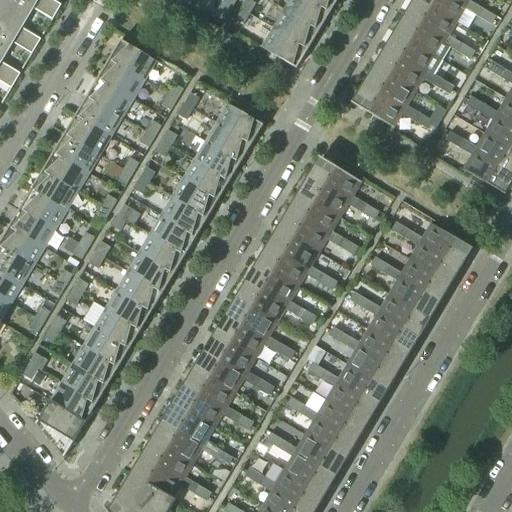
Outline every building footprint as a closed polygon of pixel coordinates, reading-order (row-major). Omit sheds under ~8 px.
[(0,0),(0,16),(6,20),(17,0),(0,0)] [(52,21),(61,6),(51,0),(17,0),(6,20),(21,29),(33,9),(51,20),(52,21)] [(227,17),(233,6),(224,0),(217,11),(227,17)] [(249,15),(255,4),(248,0),(245,0),(240,10),(249,15)] [(330,13),(307,0),(291,0),(285,12),(319,32),(326,20),(325,19),(327,16),(328,16),(330,13)] [(307,0),(330,13),(337,2),(336,1),(336,0),(307,0)] [(455,22),(418,0),(416,4),(419,6),(416,10),(414,9),(410,15),(408,18),(444,40),(447,36),(455,22)] [(465,4),(457,0),(418,0),(455,22),(463,9),(477,17),(481,9),(467,1),(465,4)] [(495,18),(481,9),(477,17),(491,26),(493,22),(495,18)] [(242,26),(249,15),(240,10),(233,20),(242,26)] [(319,32),(285,12),(274,30),(308,50),(315,39),(313,38),(316,34),(317,35),(319,32)] [(399,32),(397,35),(441,61),(449,48),(456,52),(461,44),(447,36),(444,40),(408,18),(407,18),(406,22),(402,28),(404,29),(402,34),(399,32)] [(31,55),(40,40),(41,40),(39,39),(21,29),(6,20),(0,29),(0,62),(1,63),(13,43),(31,54),(30,55),(31,55)] [(308,50),(274,30),(262,50),(267,53),(265,57),(274,62),(276,58),(296,70),(303,57),(302,57),(305,53),(306,54),(308,50)] [(389,50),(387,53),(424,75),(426,71),(432,75),(441,61),(397,35),(396,39),(398,40),(395,45),(393,44),(389,50)] [(154,61),(149,58),(152,54),(142,48),(140,53),(120,41),(118,45),(119,46),(117,49),(115,49),(109,60),(143,81),(154,61)] [(474,53),(461,44),(456,52),(470,60),(472,57),(474,53)] [(424,75),(387,53),(385,57),(381,64),(384,65),(382,70),(379,68),(377,71),(413,92),(421,79),(435,87),(440,79),(432,75),(426,71),(424,75)] [(143,81),(109,60),(107,64),(108,64),(105,68),(104,67),(97,79),(132,100),(143,81)] [(11,90),(20,74),(19,73),(19,74),(1,63),(0,62),(0,82),(10,88),(10,89),(11,90)] [(489,66),(486,70),(500,79),(505,71),(491,63),(489,66)] [(413,92),(377,71),(375,75),(377,76),(375,80),(373,79),(369,86),(369,85),(366,88),(402,110),(405,106),(413,92)] [(511,75),(505,71),(500,79),(511,85),(511,90),(506,101),(511,103),(511,75)] [(132,100),(97,79),(95,82),(96,83),(94,87),(93,86),(86,98),(121,118),(132,100)] [(453,88),(440,79),(435,87),(449,96),(451,92),(453,88)] [(176,101),(183,90),(173,85),(167,95),(176,101)] [(402,110),(366,88),(364,92),(365,92),(361,99),(363,100),(360,104),(358,102),(355,106),(373,117),(370,121),(381,127),(383,123),(392,128),(400,114),(414,122),(419,114),(405,106),(402,110)] [(192,110),(199,99),(189,94),(183,105),(192,110)] [(170,112),(176,101),(167,95),(161,106),(170,112)] [(121,118),(86,98),(84,101),(85,102),(83,105),(82,104),(75,116),(109,137),(121,118)] [(468,102),(466,106),(479,114),(484,106),(470,98),(468,102)] [(498,114),(496,118),(511,127),(511,103),(506,101),(498,114)] [(262,126),(243,114),(246,110),(236,104),(234,109),(228,106),(217,125),(251,145),(258,134),(257,133),(259,130),(260,130),(262,126)] [(186,121),(192,110),(183,105),(177,116),(186,121)] [(484,106),(479,114),(493,122),(485,135),(511,151),(511,127),(496,118),(498,114),(484,106)] [(419,114),(414,122),(428,131),(430,127),(433,123),(419,114)] [(109,137),(75,116),(73,119),(74,120),(72,124),(71,123),(64,135),(98,155),(109,137)] [(155,138),(161,127),(152,121),(145,132),(155,138)] [(251,145),(217,125),(206,143),(240,164),(247,152),(246,152),(248,148),(249,149),(251,145)] [(171,147),(177,137),(168,131),(161,142),(171,147)] [(148,149),(155,138),(145,132),(139,143),(148,149)] [(447,137),(445,140),(459,149),(463,141),(449,133),(447,137)] [(98,155),(64,135),(62,138),(63,139),(61,142),(60,142),(53,153),(87,174),(98,155)] [(477,149),(475,153),(511,175),(511,174),(511,151),(485,135),(477,149)] [(463,141),(459,149),(472,157),(464,172),(472,177),(470,180),(480,186),(483,183),(501,193),(503,189),(500,188),(503,183),(505,184),(509,178),(511,175),(475,153),(477,149),(463,141)] [(164,158),(171,147),(161,142),(155,153),(164,158)] [(240,164),(206,143),(195,162),(229,182),(236,171),(235,170),(237,167),(238,167),(240,164)] [(87,174),(53,153),(51,156),(52,157),(50,161),(49,160),(42,172),(76,192),(87,174)] [(133,175),(139,164),(130,159),(123,169),(133,175)] [(360,182),(351,177),(353,173),(343,167),(340,171),(323,160),(320,165),(322,167),(320,171),(318,170),(314,176),(311,179),(348,200),(351,197),(360,182)] [(229,182),(195,162),(184,181),(218,201),(225,189),(224,189),(226,185),(227,186),(229,182)] [(148,185),(155,174),(146,168),(139,179),(148,185)] [(126,186),(133,175),(123,169),(117,180),(126,186)] [(76,192),(42,172),(40,175),(41,176),(39,179),(38,179),(31,190),(65,211),(76,192)] [(142,195),(148,185),(139,179),(133,190),(142,195)] [(348,200),(311,179),(310,183),(306,189),(308,190),(306,195),(303,193),(301,196),(338,218),(346,205),(360,213),(365,205),(351,197),(348,200)] [(218,201),(184,181),(173,199),(207,220),(214,208),(213,207),(215,204),(216,204),(218,201)] [(65,211),(31,190),(29,194),(30,194),(28,198),(27,197),(20,209),(54,230),(65,211)] [(111,212),(117,201),(108,196),(101,206),(111,212)] [(338,218),(301,196),(300,200),(302,201),(299,206),(297,204),(293,211),(290,214),(327,235),(330,232),(338,218)] [(207,220),(173,199),(161,218),(196,238),(203,226),(202,226),(204,222),(205,223),(207,220)] [(126,221),(133,211),(123,205),(117,216),(126,221)] [(376,217),(378,213),(365,205),(360,213),(374,221),(376,217)] [(104,223),(111,212),(101,206),(95,217),(104,223)] [(54,230),(20,209),(18,212),(19,213),(17,217),(16,216),(9,228),(43,248),(54,230)] [(327,235),(290,214),(289,218),(286,224),(287,225),(285,230),(283,228),(280,231),(317,253),(325,240),(339,248),(344,240),(330,232),(327,235)] [(120,232),(126,221),(117,216),(111,227),(120,232)] [(196,238),(161,218),(150,236),(185,257),(192,245),(190,245),(193,241),(194,241),(196,238)] [(405,239),(409,231),(395,223),(393,227),(391,231),(405,239)] [(468,247),(451,237),(453,233),(442,226),(440,230),(432,225),(423,240),(421,244),(457,266),(459,262),(458,262),(462,255),(461,254),(463,250),(465,251),(468,247)] [(43,248),(9,228),(7,231),(8,232),(5,235),(4,235),(0,241),(0,247),(32,267),(43,248)] [(317,253),(280,231),(279,235),(281,236),(278,241),(276,239),(272,246),(269,249),(306,271),(309,267),(317,253)] [(457,266),(421,244),(423,240),(409,231),(405,239),(418,247),(410,261),(447,283),(448,279),(446,278),(449,274),(451,275),(454,268),(455,269),(457,266)] [(89,249),(95,238),(86,233),(79,243),(89,249)] [(185,257),(150,236),(139,255),(173,275),(180,263),(179,263),(182,259),(183,260),(185,257)] [(357,248),(344,240),(339,248),(353,256),(355,252),(357,248)] [(104,258),(111,248),(102,242),(95,253),(104,258)] [(82,260),(89,249),(79,243),(73,254),(82,260)] [(32,267),(0,247),(0,272),(21,285),(32,267)] [(306,271),(269,249),(268,253),(265,259),(266,260),(264,265),(262,263),(259,266),(296,288),(304,275),(318,283),(323,275),(309,267),(306,271)] [(98,269),(104,258),(95,253),(89,264),(98,269)] [(173,275),(139,255),(128,273),(162,294),(169,282),(168,282),(170,278),(171,279),(173,275)] [(384,275),(388,267),(374,258),(372,262),(370,266),(384,275)] [(447,283),(410,261),(402,275),(400,279),(437,301),(438,297),(437,297),(441,290),(440,289),(442,285),(444,286),(447,283)] [(296,288),(259,266),(258,270),(260,271),(257,276),(256,275),(251,282),(251,281),(248,284),(285,306),(288,302),(296,288)] [(437,301),(400,279),(402,275),(388,267),(384,275),(397,283),(389,296),(426,318),(428,315),(425,313),(428,309),(430,310),(434,304),(437,301)] [(67,286),(73,275),(64,270),(57,281),(67,286)] [(21,285),(0,272),(0,298),(10,304),(21,285)] [(162,294),(128,273),(117,292),(151,312),(158,301),(157,300),(159,297),(160,297),(162,294)] [(334,287),(337,283),(323,275),(318,283),(332,291),(334,287)] [(82,295),(89,285),(79,279),(73,290),(82,295)] [(60,297),(67,286),(57,281),(51,291),(60,297)] [(285,306),(248,284),(247,288),(244,295),(245,296),(243,300),(241,299),(238,302),(275,324),(283,310),(297,318),(302,310),(288,302),(285,306)] [(76,306),(82,295),(73,290),(67,301),(76,306)] [(151,312),(117,292),(106,310),(140,331),(147,319),(146,319),(148,315),(149,316),(151,312)] [(368,301),(354,293),(351,297),(349,301),(363,309),(368,301)] [(426,318),(389,296),(381,310),(379,314),(416,336),(417,332),(420,325),(419,324),(421,320),(424,321),(426,318)] [(0,320),(10,304),(0,298),(0,320)] [(416,336),(379,314),(381,310),(368,301),(363,309),(376,318),(368,331),(405,353),(407,350),(404,348),(407,344),(409,345),(413,339),(416,336)] [(275,324),(238,302),(237,305),(239,307),(236,311),(234,310),(230,317),(230,316),(227,319),(264,341),(267,337),(275,324)] [(44,323),(50,313),(41,307),(35,317),(44,323)] [(140,331),(106,310),(95,329),(129,349),(136,338),(135,337),(137,334),(138,334),(140,331)] [(316,318),(302,310),(297,318),(311,326),(313,322),(316,318)] [(37,335),(44,323),(35,317),(28,329),(37,335)] [(59,333),(66,322),(56,317),(50,328),(59,333)] [(264,341),(227,319),(226,323),(223,330),(224,331),(222,335),(220,334),(217,337),(254,358),(262,345),(276,353),(281,345),(267,337),(264,341)] [(53,344),(59,333),(50,328),(43,339),(53,344)] [(346,337),(333,328),(330,332),(328,336),(342,345),(346,337)] [(129,349),(95,329),(84,347),(118,368),(125,357),(124,356),(126,352),(127,353),(129,349)] [(405,353),(368,331),(360,345),(358,349),(395,371),(396,367),(400,360),(398,359),(401,355),(403,356),(405,353)] [(254,358),(217,337),(216,340),(218,342),(215,346),(214,345),(210,352),(209,351),(207,354),(243,376),(246,372),(254,358)] [(395,371),(358,349),(360,345),(346,337),(342,345),(356,353),(347,366),(384,388),(386,385),(384,383),(386,379),(388,380),(392,374),(395,371)] [(294,354),(281,345),(276,353),(290,362),(292,358),(294,354)] [(118,368),(84,347),(73,366),(107,386),(114,375),(113,374),(115,371),(116,371),(118,368)] [(34,354),(28,365),(38,370),(40,372),(47,361),(44,359),(34,354)] [(243,376),(207,354),(205,358),(206,358),(202,365),(204,366),(201,370),(199,369),(196,372),(233,394),(241,380),(255,388),(260,380),(246,372),(243,376)] [(325,372),(311,364),(309,368),(307,372),(321,380),(325,372)] [(28,365),(22,375),(31,381),(38,370),(28,365)] [(107,386),(73,366),(62,385),(96,405),(103,394),(102,393),(104,389),(105,390),(107,386)] [(384,388),(347,366),(339,380),(337,384),(374,406),(375,403),(374,402),(378,396),(377,395),(379,390),(382,392),(384,388)] [(38,370),(31,381),(39,386),(45,375),(40,372),(38,370)] [(233,394),(196,372),(195,375),(197,377),(194,381),(193,380),(189,387),(188,386),(186,389),(223,411),(225,408),(233,394)] [(374,406),(337,384),(339,380),(325,372),(321,380),(335,388),(326,402),(363,424),(365,420),(362,419),(365,414),(367,415),(370,409),(371,409),(374,406)] [(272,392),(274,388),(260,380),(255,388),(269,396),(272,392)] [(96,405),(62,385),(51,403),(85,423),(92,412),(91,412),(93,408),(94,409),(96,405)] [(223,411),(186,389),(184,393),(185,393),(181,400),(183,401),(180,405),(178,404),(175,407),(212,428),(220,416),(234,424),(238,416),(225,408),(223,411)] [(304,407),(291,399),(288,403),(286,407),(300,415),(304,407)] [(363,424),(326,402),(318,415),(316,419),(353,441),(354,438),(354,437),(358,431),(356,430),(358,426),(361,427),(363,424)] [(64,459),(81,431),(80,430),(82,427),(83,427),(85,423),(51,403),(43,416),(42,416),(36,425),(64,459)] [(212,428),(175,407),(174,410),(176,412),(173,416),(172,415),(168,422),(167,422),(165,424),(202,446),(204,442),(212,428)] [(353,441),(316,419),(318,415),(304,407),(300,415),(314,423),(305,437),(342,459),(344,455),(342,454),(344,449),(346,451),(350,444),(353,441)] [(253,424),(238,416),(234,424),(248,432),(250,428),(253,424)] [(202,446),(165,424),(165,425),(163,429),(164,429),(160,435),(162,436),(159,440),(157,439),(154,442),(191,464),(199,450),(213,458),(218,450),(204,442),(202,446)] [(284,442),(270,434),(267,438),(265,442),(279,450),(284,442)] [(342,459),(305,437),(297,450),(295,454),(332,476),(334,473),(333,472),(337,466),(335,465),(337,461),(340,462),(342,459)] [(191,464),(154,442),(153,446),(155,447),(152,451),(151,450),(147,457),(146,457),(144,460),(181,481),(183,478),(191,464)] [(332,476),(295,454),(297,450),(284,442),(279,450),(293,458),(285,472),(321,494),(323,490),(321,489),(323,485),(325,486),(329,479),(332,476)] [(232,459),(218,450),(213,458),(227,467),(230,463),(232,459)] [(181,481),(144,460),(142,463),(143,464),(139,470),(141,471),(138,476),(136,474),(133,477),(170,499),(171,498),(178,485),(192,494),(197,486),(183,478),(181,481)] [(263,477),(249,469),(246,473),(244,477),(258,485),(263,477)] [(321,494),(285,472),(276,486),(274,490),(311,511),(312,508),(312,507),(316,501),(314,500),(317,496),(319,497),(321,494)] [(170,499),(133,477),(132,481),(134,482),(131,486),(129,485),(124,494),(154,511),(168,511),(176,500),(171,498),(170,499)] [(310,511),(311,511),(274,490),(276,486),(263,477),(258,485),(272,493),(264,507),(271,511),(310,511)] [(211,494),(197,486),(192,494),(206,502),(208,498),(211,494)] [(154,511),(124,494),(120,491),(107,511),(154,511)]
